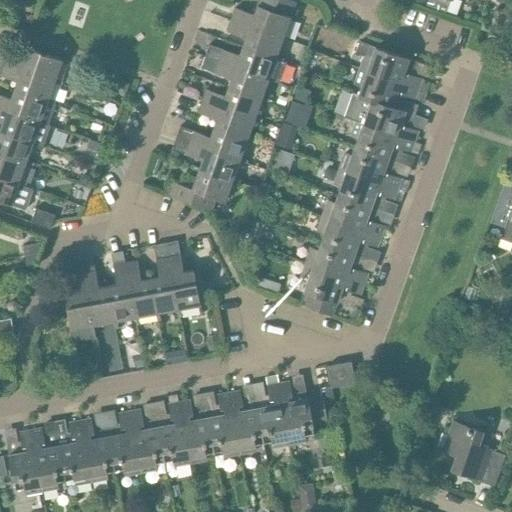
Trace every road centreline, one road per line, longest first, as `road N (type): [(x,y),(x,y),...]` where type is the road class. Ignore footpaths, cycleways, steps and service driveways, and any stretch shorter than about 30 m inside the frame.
road 1 (residential): [(32,403),(367,347),(469,62),(354,22),(362,0)]
road 2 (residential): [(32,403),(26,336),(45,272),(68,238),(116,222)]
road 3 (residential): [(116,222),(189,15)]
